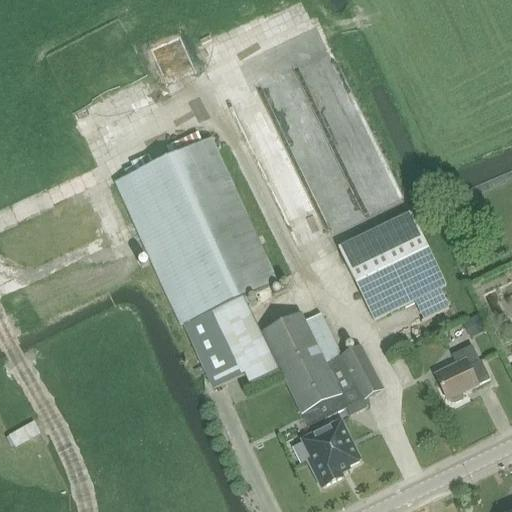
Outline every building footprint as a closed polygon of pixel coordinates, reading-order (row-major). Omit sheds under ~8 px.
[(211,140),(115,184),(181,329),(186,327),(217,313),(243,300),(277,284),(211,140)] [(411,215),(338,250),(373,322),(446,287),(411,215)] [(217,313),(186,327),(214,389),(245,374),(217,313)] [(301,315),(261,335),(282,377),(304,423),(307,430),(346,411),(349,418),(367,409),(363,402),(341,358),(326,365),(301,315)] [(462,396),(479,388),(479,387),(490,382),(481,362),(480,363),(472,346),(451,356),(455,365),(434,375),(447,403),(449,402),(451,405),(455,406),(462,403),(463,399),(462,396)] [(360,348),(341,358),(363,402),(383,392),(360,348)] [(230,412),(266,482),(293,468),(257,398),(230,412)] [(33,422),(4,434),(10,447),(39,435),(33,422)] [(307,463),(321,490),(343,479),(341,475),(350,471),(349,468),(361,463),(341,422),(301,442),(311,462),(307,463)]
